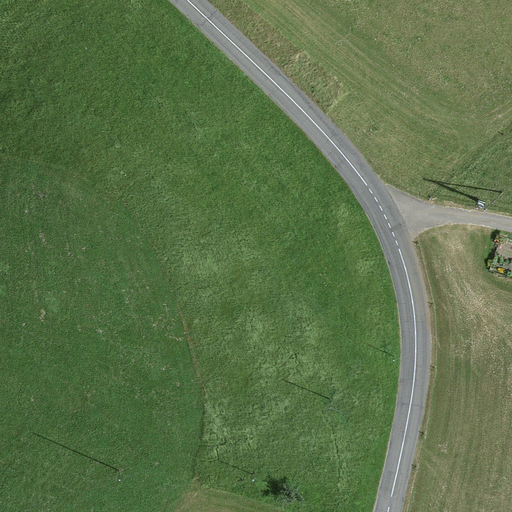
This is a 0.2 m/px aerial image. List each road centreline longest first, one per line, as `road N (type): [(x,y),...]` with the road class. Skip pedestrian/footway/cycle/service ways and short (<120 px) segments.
road 1 (unclassified): [(187,0),(349,161),(395,237),(416,351),(388,511)]
road 2 (track): [(511,226),(431,213),(387,219)]
